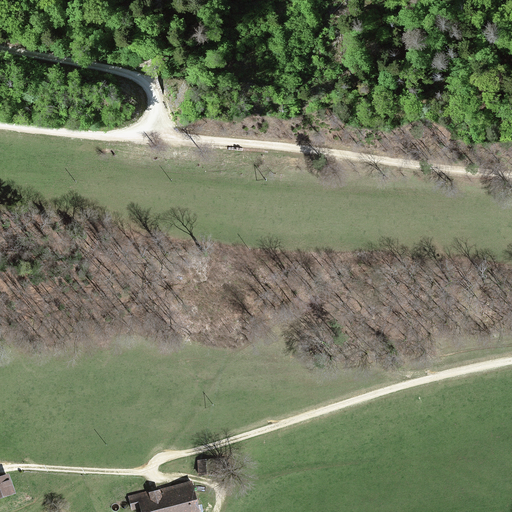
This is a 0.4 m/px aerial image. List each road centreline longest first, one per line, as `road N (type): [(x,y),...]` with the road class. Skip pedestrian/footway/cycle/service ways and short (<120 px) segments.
road 1 (track): [(215,511),(218,489),(211,482),(159,475),(151,467),(158,458),(511,361)]
road 2 (track): [(510,174),(153,132)]
road 3 (track): [(153,132),(145,80),(0,49)]
road 4 (track): [(153,132),(89,135),(0,124)]
road 5 (track): [(151,467),(0,470)]
